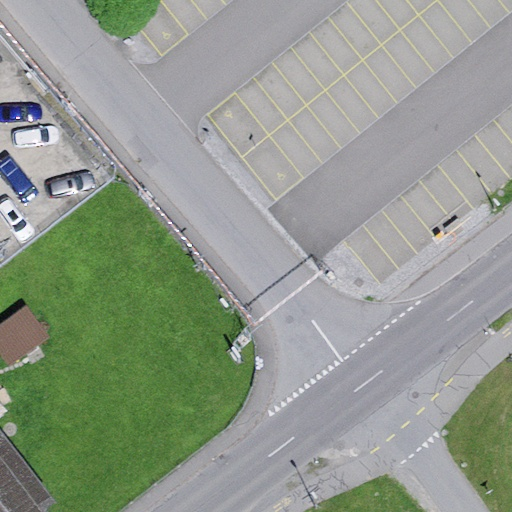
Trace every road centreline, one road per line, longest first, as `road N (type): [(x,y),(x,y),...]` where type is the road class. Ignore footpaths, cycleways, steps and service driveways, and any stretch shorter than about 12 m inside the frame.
road 1 (unclassified): [(50,0),(364,375)]
road 2 (secondary): [(364,375),(184,511)]
road 3 (secondary): [(511,262),(364,375)]
road 4 (track): [(364,375),(464,511)]
